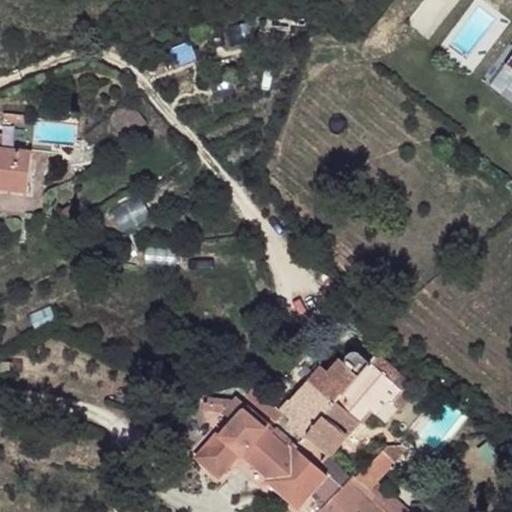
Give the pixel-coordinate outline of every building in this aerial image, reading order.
[(511,45),(496,68),(511,80),(511,45)] [(31,151),(0,147),(0,186),(6,187),(8,183),(27,185),(31,151)] [(356,352),(344,367),(356,377),(366,362),(356,352)] [(391,382),(366,362),(356,377),(341,394),(367,411),(391,382)] [(338,363),(326,378),(341,394),(356,377),(344,367),(338,363)] [(341,394),(326,378),(307,403),(322,416),(335,402),(341,394)] [(400,393),(391,382),(367,411),(385,422),(393,411),(389,407),(400,393)] [(367,411),(341,394),(335,402),(358,422),(366,413),(367,411)] [(358,422),(335,402),(322,416),(307,403),(291,421),(287,426),(302,439),(305,434),(330,456),(358,422)] [(385,422),(367,411),(366,413),(382,426),(385,422)] [(272,436),(244,413),(223,439),(241,454),(268,477),(290,451),(272,436)] [(298,448),(276,430),(272,436),(290,451),(268,477),(266,482),(297,507),(324,473),(295,451),(298,448)] [(223,439),(217,435),(198,461),(220,480),(241,454),(223,439)] [(349,468),(335,459),(324,473),(297,507),(287,510),(289,511),(315,511),(317,511),(349,468)] [(376,478),(364,466),(356,472),(370,485),(376,478)] [(320,511),(356,472),(349,468),(317,511),(320,511)] [(356,472),(320,511),(344,511),(360,496),(370,485),(356,472)] [(398,511),(370,485),(360,496),(376,511),(398,511)]
